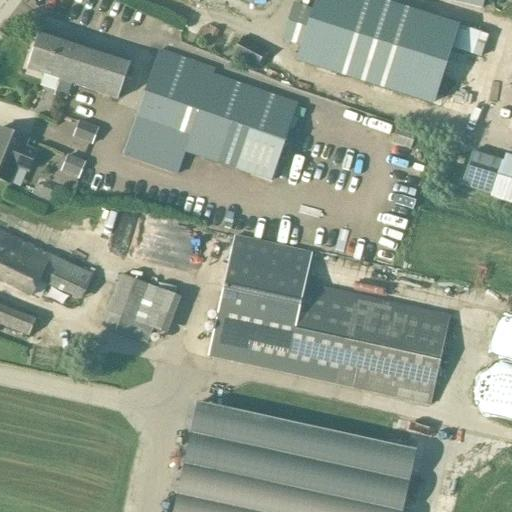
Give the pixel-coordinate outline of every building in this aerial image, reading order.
[(301,46),(296,61),(432,104),(449,48),(456,27),(371,0),(315,0),(312,12),(301,46)] [(301,46),(312,12),(294,6),(284,40),(301,46)] [(485,36),(456,27),(449,48),(478,57),(485,36)] [(66,101),(71,86),(117,101),(130,62),(40,32),(27,71),(58,81),(53,97),(66,101)] [(232,58),(256,70),(266,49),(242,38),(232,58)] [(296,105),(212,76),(213,70),(159,52),(123,157),(176,175),(184,153),(269,183),(296,105)] [(79,121),(72,138),(92,145),(98,129),(79,121)] [(395,127),(390,144),(410,150),(416,134),(395,127)] [(37,152),(25,147),(28,141),(0,129),(0,182),(9,186),(16,169),(28,174),(37,152)] [(472,153),(462,186),(493,196),(503,163),(472,153)] [(67,155),(60,173),(78,180),(85,163),(67,155)] [(36,186),(30,200),(48,207),(54,193),(36,186)] [(0,282),(31,297),(40,279),(82,298),(92,276),(0,233),(0,232),(0,282)] [(234,236),(233,238),(207,358),(430,407),(449,316),(305,285),(311,253),(234,236)] [(106,312),(100,327),(129,337),(146,344),(152,329),(134,323),(148,286),(120,275),(106,312)] [(180,298),(148,286),(134,323),(152,329),(166,334),(180,298)] [(35,321),(0,306),(0,325),(28,338),(35,321)] [(485,411),(511,416),(511,343),(509,361),(511,361),(511,371),(493,368),(485,411)] [(400,511),(414,452),(198,404),(173,511),(400,511)] [(52,430),(25,419),(5,471),(32,482),(52,430)] [(102,430),(81,424),(76,438),(98,444),(102,430)]
